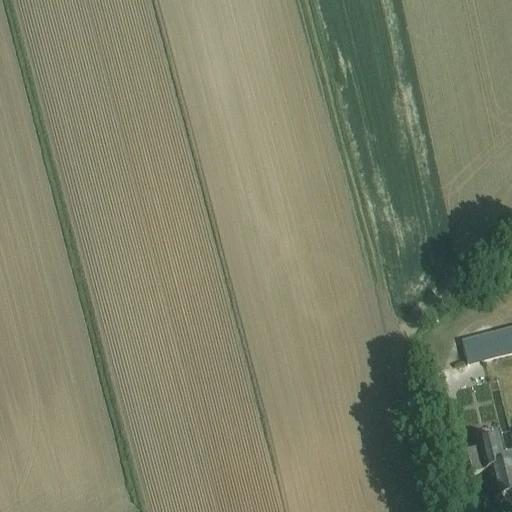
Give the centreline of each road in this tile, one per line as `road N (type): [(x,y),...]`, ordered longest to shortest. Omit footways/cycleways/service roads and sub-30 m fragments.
road 1 (track): [(305,0),(398,356)]
road 2 (track): [(511,240),(404,339),(398,356),(436,511)]
